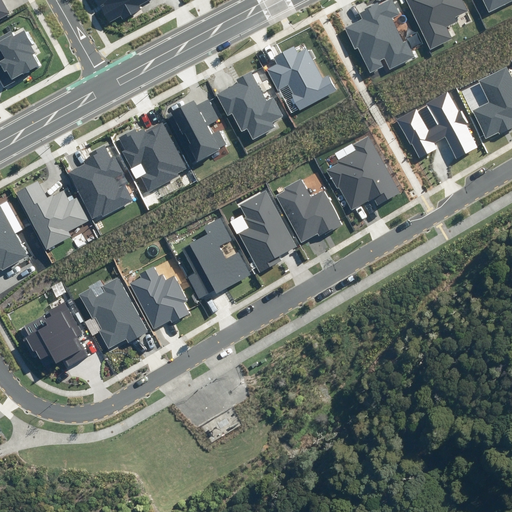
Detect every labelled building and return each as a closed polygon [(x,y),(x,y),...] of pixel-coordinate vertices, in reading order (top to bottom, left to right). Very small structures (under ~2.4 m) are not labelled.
[(0,0),(0,19),(11,13),(3,0),(0,0)] [(95,0),(109,23),(120,17),(122,21),(140,11),(138,6),(147,0),(95,0)] [(400,14),(392,0),(389,0),(379,5),(377,3),(365,9),(366,11),(360,13),(363,19),(344,27),(355,49),(358,47),(370,72),(383,66),(380,60),(385,58),(390,69),(415,57),(407,40),(403,42),(392,18),(400,14)] [(406,0),(430,49),(452,39),(447,27),(457,22),(455,17),(468,11),(462,0),(406,0)] [(511,0),(483,0),(489,12),(511,0)] [(0,35),(0,38),(21,78),(42,67),(35,53),(37,52),(25,29),(14,35),(11,30),(0,35)] [(21,78),(0,38),(0,81),(3,88),(21,78)] [(298,53),(294,46),(273,57),(276,64),(267,69),(278,90),(289,85),(294,94),(292,95),(300,109),(337,90),(328,75),(323,78),(307,48),(298,53)] [(511,77),(507,67),(478,80),(489,102),(472,110),(486,139),(498,133),(499,134),(511,128),(511,77)] [(237,80),(238,83),(216,95),(228,116),(232,113),(242,131),(247,128),(253,139),(276,127),(273,122),(284,116),(273,97),(267,100),(251,72),(237,80)] [(459,113),(447,92),(396,119),(410,145),(412,145),(419,159),(437,149),(434,143),(445,137),(456,157),(477,147),(465,124),(468,122),(462,111),(459,113)] [(193,101),(166,115),(193,164),(220,149),(219,148),(228,144),(221,130),(213,135),(207,124),(218,118),(208,100),(196,106),(193,101)] [(162,122),(145,130),(144,128),(136,132),(134,129),(119,136),(125,149),(122,151),(131,169),(142,163),(147,174),(141,177),(149,192),(178,177),(176,174),(186,169),(162,122)] [(399,193),(368,138),(355,145),(358,150),(337,162),(338,164),(327,170),(337,189),(339,188),(351,211),(373,199),(377,206),(399,193)] [(83,161),(84,164),(68,172),(92,219),(101,214),(103,217),(135,201),(126,185),(118,188),(113,178),(122,173),(114,157),(111,159),(105,146),(89,154),(91,157),(83,161)] [(310,198),(300,180),(285,188),(286,190),(276,195),(301,242),(317,234),(318,236),(342,224),(325,190),(310,198)] [(38,182),(17,192),(47,249),(72,237),(69,232),(89,221),(77,198),(70,202),(64,190),(47,199),(38,182)] [(297,247),(266,191),(240,205),(246,217),(244,218),(250,228),(239,234),(260,272),(282,260),(280,256),(297,247)] [(2,270),(28,256),(0,206),(0,269),(1,269),(2,270)] [(216,294),(252,275),(239,250),(226,257),(220,246),(232,240),(221,219),(205,227),(209,234),(182,248),(195,273),(188,277),(199,299),(214,290),(216,294)] [(159,275),(154,267),(139,275),(141,278),(130,284),(154,329),(170,320),(171,323),(190,313),(184,303),(188,301),(174,276),(166,280),(163,273),(159,275)] [(102,329),(99,331),(109,349),(126,339),(128,343),(148,332),(118,277),(102,287),(105,292),(96,297),(91,288),(79,295),(92,319),(96,317),(102,329)] [(82,334),(65,304),(25,327),(30,335),(25,338),(33,352),(35,351),(40,360),(51,354),(56,363),(62,360),(66,367),(89,354),(79,335),(82,334)]
